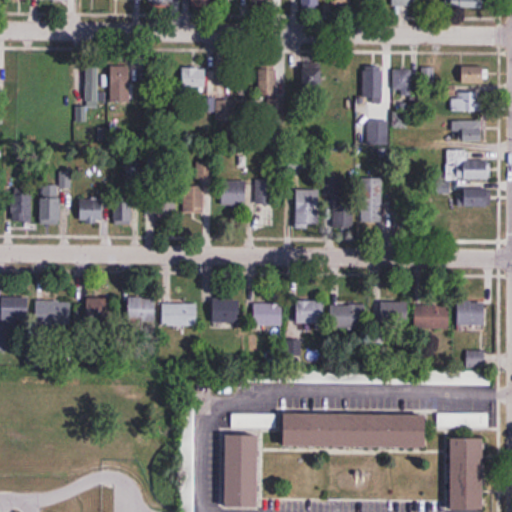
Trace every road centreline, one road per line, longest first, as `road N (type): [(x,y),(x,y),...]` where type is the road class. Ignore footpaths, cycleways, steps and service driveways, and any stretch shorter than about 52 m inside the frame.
road 1 (residential): [(511,36),(0,28)]
road 2 (residential): [(511,257),(0,252)]
